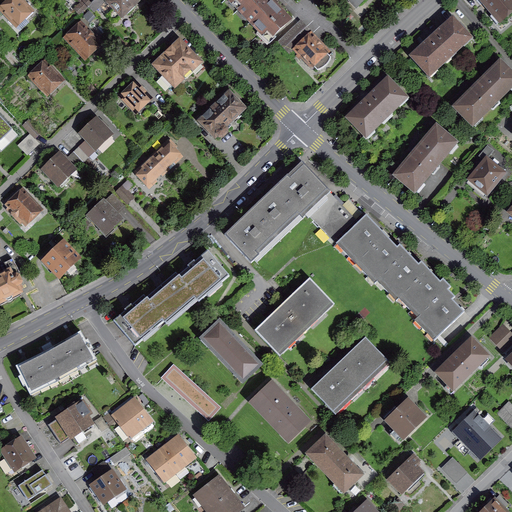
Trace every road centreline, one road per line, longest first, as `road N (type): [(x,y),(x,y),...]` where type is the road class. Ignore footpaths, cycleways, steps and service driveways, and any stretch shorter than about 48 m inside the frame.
road 1 (residential): [(85,299),(144,385),(283,511)]
road 2 (tertiary): [(299,128),(203,221),(85,299)]
road 3 (tertiary): [(508,299),(299,128)]
road 4 (residential): [(187,15),(0,193)]
road 5 (tertiary): [(435,0),(299,128)]
road 6 (unknown): [(508,299),(383,419)]
road 7 (residential): [(0,370),(87,511)]
road 8 (tertiary): [(299,128),(187,15)]
